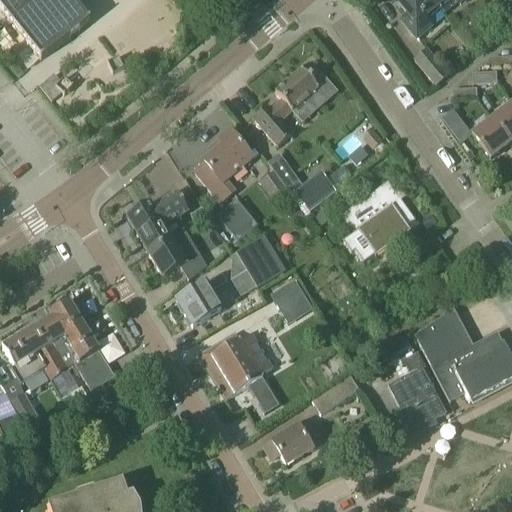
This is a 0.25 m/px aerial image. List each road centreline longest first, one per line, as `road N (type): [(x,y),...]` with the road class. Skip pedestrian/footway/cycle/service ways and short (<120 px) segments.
road 1 (residential): [(511,262),(328,0)]
road 2 (tertiary): [(67,194),(303,0)]
road 3 (residential): [(254,511),(99,252)]
